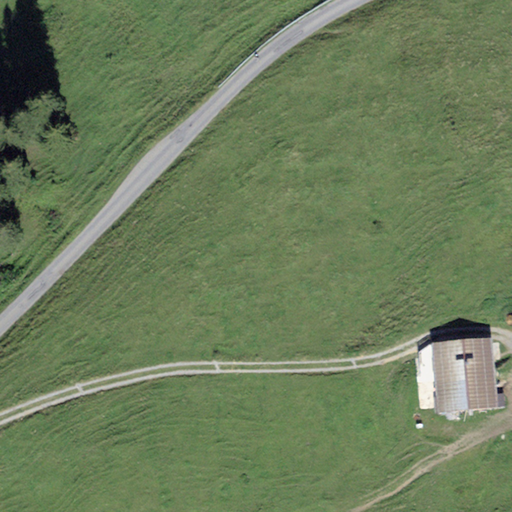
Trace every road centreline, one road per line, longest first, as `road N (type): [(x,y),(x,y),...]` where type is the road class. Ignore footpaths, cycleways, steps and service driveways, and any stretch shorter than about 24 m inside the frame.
road 1 (track): [(0,419),(74,389),(175,366),(347,364),(422,340),(472,335)]
road 2 (unclassified): [(355,0),(265,49),(0,315)]
